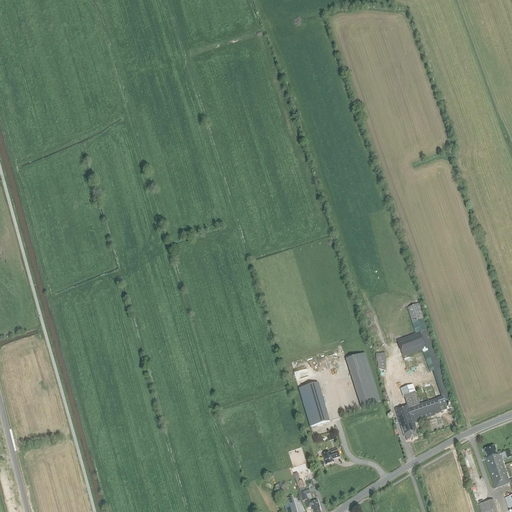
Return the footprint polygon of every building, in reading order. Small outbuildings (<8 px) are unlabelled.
[(421,336),(430,334),(420,303),(408,307),(416,333),(420,332),(421,336)] [(397,341),(403,357),(426,348),(420,332),(397,341)] [(366,353),(347,358),(360,407),(380,401),(366,353)] [(431,372),(435,370),(430,357),(428,358),(427,354),(425,355),(431,372)] [(318,368),(325,366),(323,359),(316,361),(318,368)] [(298,389),(310,428),(329,422),(318,383),(298,389)] [(437,399),(419,405),(412,385),(400,389),(403,398),(404,398),(407,405),(395,409),(403,435),(404,434),(406,441),(417,437),(415,431),(416,430),(413,422),(435,415),(435,414),(441,412),(437,399)] [(495,490),(510,485),(501,456),(500,456),(499,453),(498,454),(495,447),(485,450),(487,457),(486,458),(487,461),(486,461),(495,490)] [(322,455),(325,465),(333,463),(332,460),(339,457),(338,452),(330,454),(330,453),(322,455)] [(298,482),(296,483),(299,492),(302,502),(308,500),(306,495),(310,494),(308,489),(304,490),(304,488),(304,487),(302,481),(298,482)] [(312,508),(313,511),(320,511),(319,508),(320,508),(317,500),(310,502),(309,500),(305,501),(307,508),(311,507),(311,508),(312,508)] [(296,511),(294,501),(288,502),(290,508),(287,509),(287,511),(296,511)] [(496,511),(493,501),(478,505),(480,511),(496,511)]
